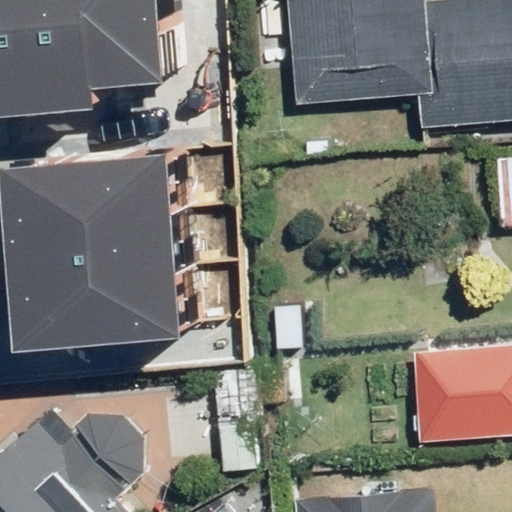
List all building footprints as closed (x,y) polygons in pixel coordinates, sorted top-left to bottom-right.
[(0,0),(0,113),(95,105),(93,85),(170,78),(163,0),(0,0)] [(511,0),(292,0),(301,99),(423,89),(426,122),(511,114),(511,0)] [(511,153),(498,155),(504,220),(511,219),(511,153)] [(1,174),(14,350),(179,337),(165,162),(1,174)] [(511,341),(418,347),(423,435),(511,429),(511,341)] [(254,374),(219,377),(229,475),(264,472),(254,374)] [(144,511),(46,410),(0,453),(0,511),(144,511)] [(451,511),(447,471),(303,487),(305,511),(451,511)]
